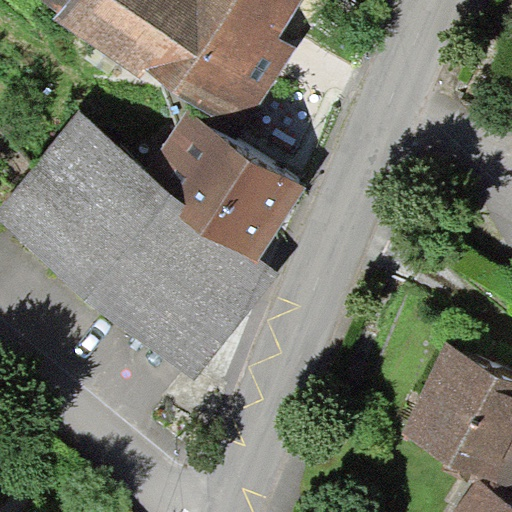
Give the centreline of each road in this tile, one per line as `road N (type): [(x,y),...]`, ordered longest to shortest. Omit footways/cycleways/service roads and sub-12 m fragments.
road 1 (tertiary): [(432,0),(226,511)]
road 2 (residential): [(193,511),(0,330)]
